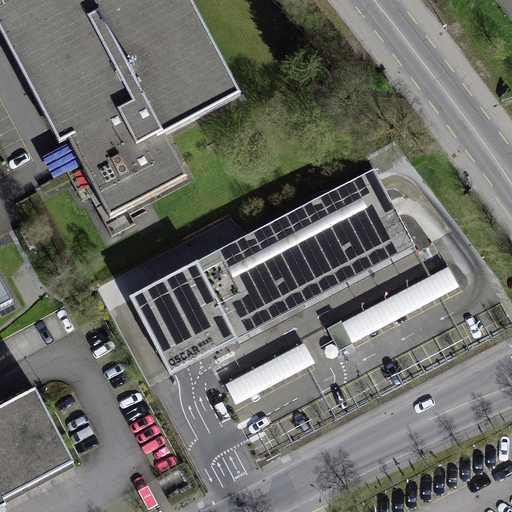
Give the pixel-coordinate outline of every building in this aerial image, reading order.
[(245,104),(191,0),(0,0),(0,30),(106,237),(189,196),(163,146),(245,104)] [(375,168),(128,300),(169,375),(415,243),(375,168)] [(338,347),(463,288),(452,267),(328,325),(338,347)] [(0,299),(13,292),(0,268),(0,299)] [(238,401),(316,364),(306,342),(228,380),(238,401)] [(0,499),(75,459),(35,385),(0,403),(0,499)]
